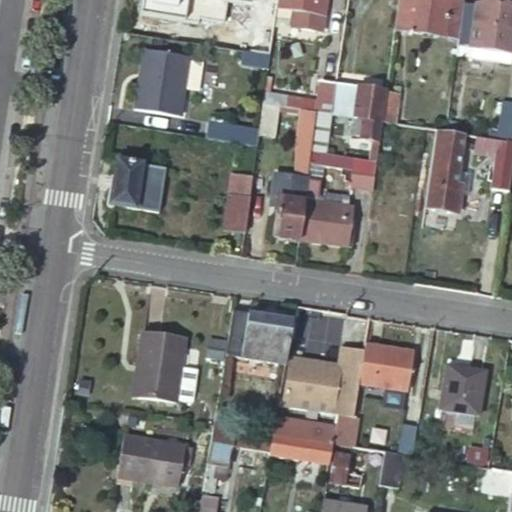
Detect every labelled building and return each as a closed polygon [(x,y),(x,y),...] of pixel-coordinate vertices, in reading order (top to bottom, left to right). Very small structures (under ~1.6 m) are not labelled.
[(207,0),(162,0),(160,20),(204,27),(207,0)] [(269,56),(277,0),(261,0),(261,2),(258,2),(257,9),(245,8),(241,35),(250,36),(248,53),(269,56)] [(325,0),(278,0),(277,12),(297,14),(295,22),(301,23),(300,32),(321,34),(325,0)] [(450,0),(397,0),(393,30),(458,40),(463,5),(464,3),(451,1),(450,0)] [(458,40),(457,48),(509,56),(511,36),(511,11),(463,5),(458,40)] [(188,61),(145,55),(141,83),(138,82),(133,114),(179,120),(188,61)] [(334,85),(321,83),(318,104),(317,112),(327,114),(330,114),(334,85)] [(352,145),(351,149),(375,152),(377,138),(379,123),(384,92),(336,85),(334,85),(330,114),(352,118),(348,145),(352,145)] [(379,123),(392,125),(397,94),(384,92),(379,123)] [(318,104),(264,94),(262,106),(279,109),(297,112),(316,115),(317,112),(318,104)] [(511,145),(511,105),(503,104),(497,143),(511,145)] [(274,141),(279,109),(262,106),(258,131),(257,138),(274,141)] [(312,143),(316,115),(297,112),(292,143),(312,146),(312,143)] [(317,112),(316,115),(312,143),(322,145),(327,114),(317,112)] [(256,148),(257,138),(258,131),(208,124),(205,140),(256,148)] [(462,137),(444,134),(434,133),(427,184),(424,206),(423,212),(457,216),(459,200),(468,203),(471,180),(455,178),(462,137)] [(421,145),(377,138),(375,152),(374,161),(426,169),(428,158),(419,157),(421,145)] [(506,195),(511,152),(511,145),(497,143),(474,139),(472,154),(495,157),(490,192),(506,195)] [(322,145),(312,143),(312,146),(310,155),(340,160),(339,164),(345,165),(344,171),(349,172),(348,176),(371,180),(374,161),(375,152),(351,149),(322,145)] [(163,171),(115,163),(109,207),(156,215),(163,171)] [(274,225),(299,229),(308,168),(297,166),(294,183),(274,180),(271,200),(278,201),(277,207),(274,225)] [(308,168),(299,229),(351,237),(355,215),(348,214),(351,196),(348,196),(350,186),(325,181),(324,186),(319,185),(321,170),(308,168)] [(243,234),(252,177),(229,175),(221,231),(243,234)] [(289,324),(229,314),(222,358),(282,368),(289,324)] [(139,333),(134,366),(141,367),(135,399),(174,405),(184,339),(139,333)] [(410,354),(363,347),(360,360),(356,387),(383,391),(402,394),(403,395),(410,354)] [(276,408),(335,418),(351,420),(356,387),(360,360),(341,357),(336,389),(281,380),(276,408)] [(129,398),(135,399),(141,367),(134,366),(129,398)] [(482,375),(445,369),(438,413),(475,418),(482,375)] [(402,394),(383,391),(379,411),(399,414),(402,394)] [(232,419),(213,416),(211,428),(230,431),(232,419)] [(333,430),(331,446),(351,450),(355,421),(351,420),(335,418),(333,430)] [(274,421),(272,437),(268,455),(268,459),(327,467),(331,446),(333,430),(274,421)] [(411,457),(415,430),(400,427),(395,455),(411,457)] [(268,455),(272,437),(230,431),(211,428),(200,496),(213,498),(216,483),(212,482),(215,468),(228,470),(231,449),(268,455)] [(182,449),(121,440),(114,483),(176,492),(182,449)] [(381,455),(368,452),(366,463),(380,466),(381,455)] [(399,457),(381,455),(380,466),(376,490),(394,493),(399,457)] [(346,461),(331,458),(326,488),(356,493),(358,480),(344,478),(346,461)] [(511,480),(511,475),(486,471),(474,469),(473,477),(494,481),(493,491),(510,494),(511,480)]
